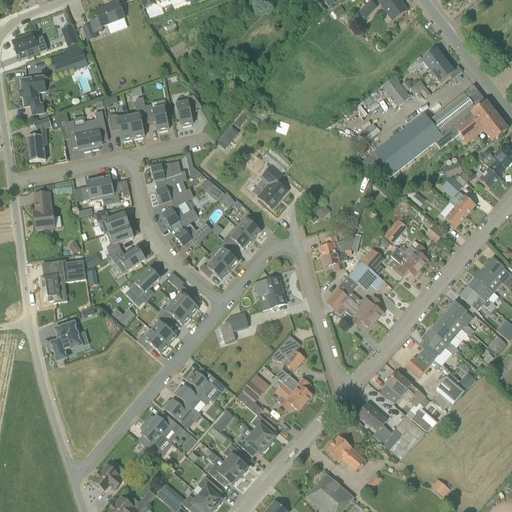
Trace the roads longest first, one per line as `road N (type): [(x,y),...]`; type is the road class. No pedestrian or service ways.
road 1 (residential): [(348,389),(511,202)]
road 2 (residential): [(223,307),(87,464),(70,472)]
road 3 (residential): [(223,307),(162,249),(132,159)]
road 4 (residential): [(242,511),(348,389)]
road 5 (unclassified): [(70,472),(28,322)]
road 6 (residential): [(348,389),(336,375),(298,245)]
road 7 (unclassified): [(28,322),(9,181)]
road 8 (residential): [(132,159),(9,181)]
